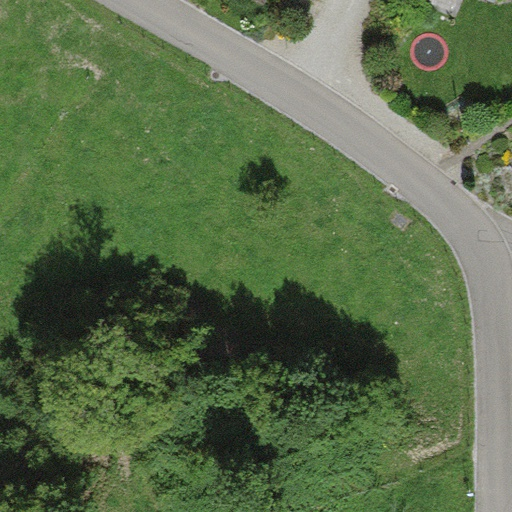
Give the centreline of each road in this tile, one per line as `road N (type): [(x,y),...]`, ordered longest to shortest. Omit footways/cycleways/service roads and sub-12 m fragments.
road 1 (unclassified): [(473,234),(412,180),(140,0)]
road 2 (unclassified): [(504,511),(494,279),(473,234)]
